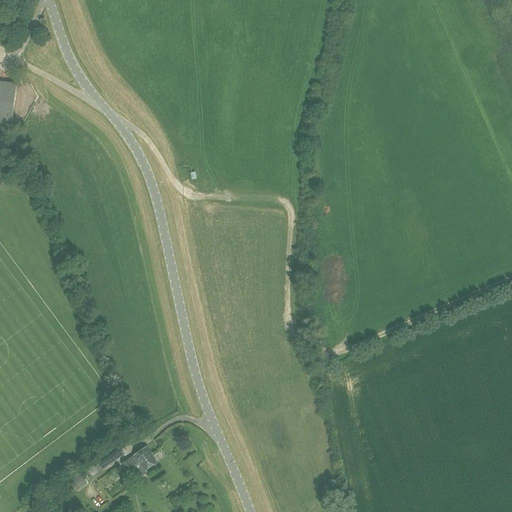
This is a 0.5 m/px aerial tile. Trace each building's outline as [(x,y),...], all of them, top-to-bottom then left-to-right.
[(0,122),(12,124),(18,84),(0,81),(0,122)] [(134,470),(134,471),(137,475),(138,476),(140,477),(142,477),(148,473),(146,470),(157,463),(151,454),(152,453),(148,447),(128,461),(134,470)] [(103,468),(124,454),(119,448),(99,463),(103,468)] [(129,474),(134,471),(134,470),(128,461),(123,465),(129,474)] [(80,475),(71,481),(78,491),(87,484),(80,475)]
